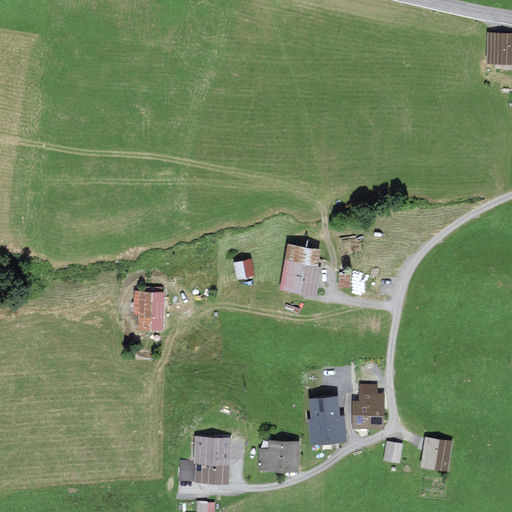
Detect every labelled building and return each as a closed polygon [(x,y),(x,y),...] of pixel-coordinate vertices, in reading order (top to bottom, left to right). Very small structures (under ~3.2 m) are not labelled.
[(511,33),(489,33),(488,58),(511,59),(511,33)] [(320,248),(289,242),(281,287),(314,292),(319,266),(317,266),(320,248)] [(250,258),(235,261),(238,277),(244,275),(245,278),(253,276),(252,273),(254,273),(250,258)] [(350,273),(340,273),(340,285),(349,285),(350,273)] [(163,291),(136,290),(135,311),(139,311),(139,326),(162,328),(163,291)] [(383,393),(360,392),(360,400),(354,400),(353,426),(382,427),(383,393)] [(310,397),(312,417),(338,415),(336,394),(310,397)] [(343,414),(338,415),(312,417),(309,417),(311,442),(345,439),(343,414)] [(194,478),(194,480),(228,481),(229,437),(195,436),(195,461),(194,478)] [(451,440),(426,436),(422,463),(447,467),(451,440)] [(261,449),(260,467),(297,469),(298,441),(271,440),(271,449),(261,449)] [(402,444),(387,441),(384,457),(399,460),(402,444)] [(195,461),(180,461),(180,478),(194,478),(195,461)] [(197,511),(199,511),(214,511),(215,500),(198,500),(197,511)]
